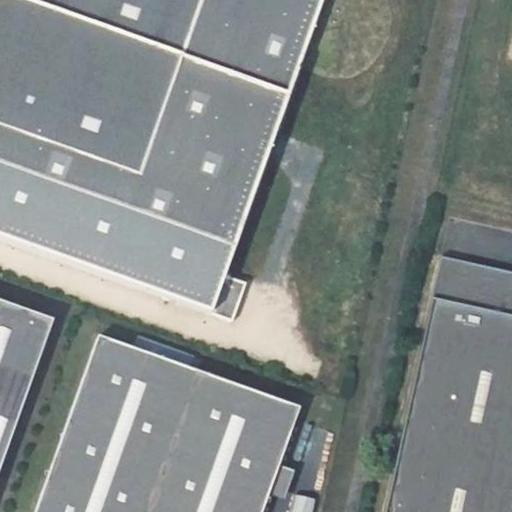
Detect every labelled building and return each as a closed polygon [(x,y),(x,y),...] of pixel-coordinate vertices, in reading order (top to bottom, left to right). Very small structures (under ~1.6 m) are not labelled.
[(0,0),(0,168),(231,251),(321,0),(0,0)] [(511,511),(511,274),(440,259),(384,511),(511,511)] [(0,467),(52,322),(0,303),(0,467)] [(261,511),(267,497),(278,467),(298,411),(97,339),(35,511),(261,511)] [(267,497),(284,503),(294,473),(278,467),(267,497)]
